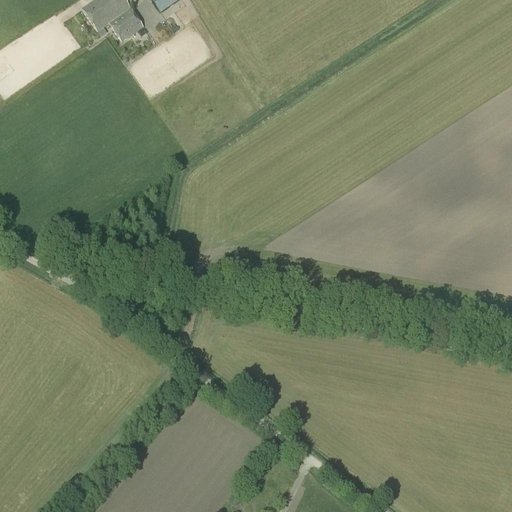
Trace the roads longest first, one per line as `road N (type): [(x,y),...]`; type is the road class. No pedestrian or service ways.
road 1 (track): [(38,265),(511,351)]
road 2 (unclassified): [(280,511),(308,455),(118,315),(0,243)]
